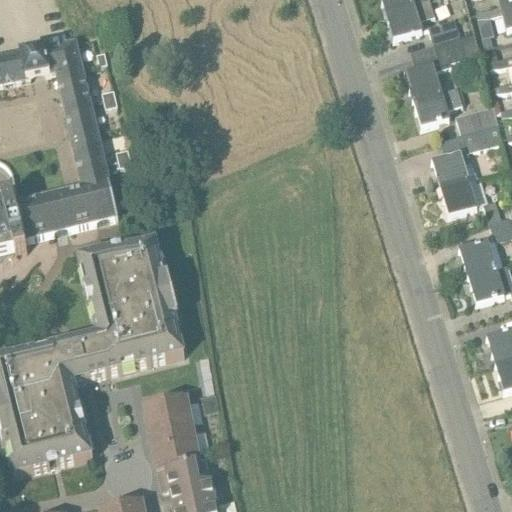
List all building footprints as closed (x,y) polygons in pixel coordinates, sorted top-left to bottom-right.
[(390,17),(413,10),(412,8),(413,8),(410,0),(379,0),(383,9),(387,7),(390,17)] [(495,0),(499,13),(511,9),(511,0),(470,0),(471,2),(481,1),(486,0),(495,0)] [(394,47),(423,38),(419,27),(434,23),(429,5),(413,10),(390,17),(394,28),(389,29),(394,47)] [(501,21),(505,38),(511,35),(511,9),(499,13),(475,19),(477,26),(481,43),(493,41),(488,25),(501,21)] [(432,51),(460,43),(454,25),(427,33),(432,51)] [(479,60),(473,39),(460,43),(432,51),(440,75),(450,72),(449,69),(479,60)] [(0,167),(7,173),(9,175),(13,183),(0,186),(0,259),(14,256),(15,260),(27,257),(24,248),(117,224),(115,214),(148,206),(142,179),(110,187),(77,50),(9,64),(0,40),(0,167)] [(105,71),(102,59),(95,61),(98,73),(105,71)] [(511,62),(511,63),(511,64),(488,69),(489,76),(500,76),(511,72),(511,62)] [(440,99),(431,71),(415,76),(405,79),(410,97),(415,96),(418,106),(440,99)] [(511,88),(494,93),(496,100),(506,99),(511,97),(511,88)] [(422,135),(450,126),(447,116),(462,112),(457,94),(440,99),(418,106),(421,116),(416,117),(422,135)] [(117,113),(113,97),(102,100),(106,115),(117,113)] [(461,142),(497,131),(492,112),(455,123),(461,142)] [(509,124),(511,123),(511,114),(500,118),(501,124),(509,124)] [(465,155),(466,159),(502,149),(497,131),(461,142),(465,155)] [(130,172),(126,156),(114,159),(118,175),(130,172)] [(464,171),(461,159),(431,168),(437,186),(441,184),(445,195),(468,188),(469,187),(464,171)] [(449,224),(478,214),(470,189),(469,190),(468,188),(445,195),(448,205),(443,206),(449,224)] [(501,226),(500,224),(495,207),(482,211),(488,230),(501,226)] [(488,230),(493,246),(494,246),(494,247),(511,241),(511,224),(501,226),(488,230)] [(494,247),(494,246),(493,246),(488,248),(487,247),(458,256),(463,274),(468,272),(471,282),(503,273),(494,247)] [(74,389),(126,376),(185,361),(175,324),(178,323),(168,283),(165,284),(155,247),(78,267),(97,342),(0,366),(0,436),(3,447),(6,447),(15,483),(93,464),(74,389)] [(504,301),(510,300),(511,298),(511,295),(505,273),(503,273),(471,282),(474,292),(470,294),(475,311),(505,302),(504,301)] [(511,336),(487,344),(492,362),(497,360),(500,371),(511,367),(511,336)] [(504,399),(511,397),(511,367),(500,371),(503,380),(499,382),(504,399)] [(157,476),(159,475),(200,467),(186,404),(144,413),(157,476)] [(169,496),(211,486),(206,465),(200,467),(159,475),(163,497),(169,496)] [(172,511),(216,511),(212,486),(211,486),(169,496),(172,511)]
